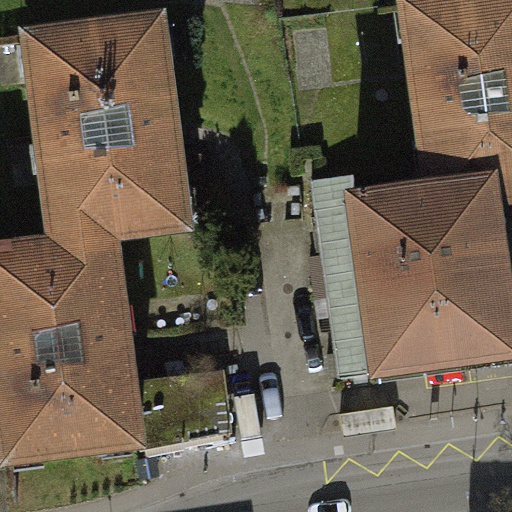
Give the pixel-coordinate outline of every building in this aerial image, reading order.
[(511,0),(432,0),(403,4),(429,194),(490,185),(493,205),(511,202),(511,0)] [(26,37),(53,243),(114,241),(188,231),(160,20),(26,37)] [(339,380),(377,374),(354,204),(359,203),(355,176),(312,182),(339,380)] [(511,355),(511,341),(493,205),(490,185),(429,194),(359,203),(354,204),(377,374),(511,355)] [(134,390),(114,241),(53,243),(0,250),(0,423),(5,464),(141,446),(134,390)] [(220,379),(134,390),(141,446),(228,435),(220,379)] [(394,407),(340,415),(344,438),(397,430),(394,407)]
